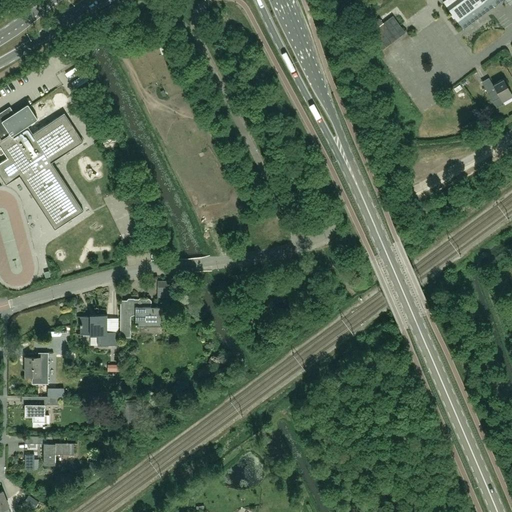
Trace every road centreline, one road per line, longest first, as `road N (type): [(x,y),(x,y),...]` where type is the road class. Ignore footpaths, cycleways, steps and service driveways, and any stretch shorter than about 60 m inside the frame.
road 1 (secondary): [(497,511),(354,180)]
road 2 (secondary): [(258,0),(354,180)]
road 3 (secondary): [(354,180),(281,0)]
road 4 (residential): [(0,307),(177,265)]
